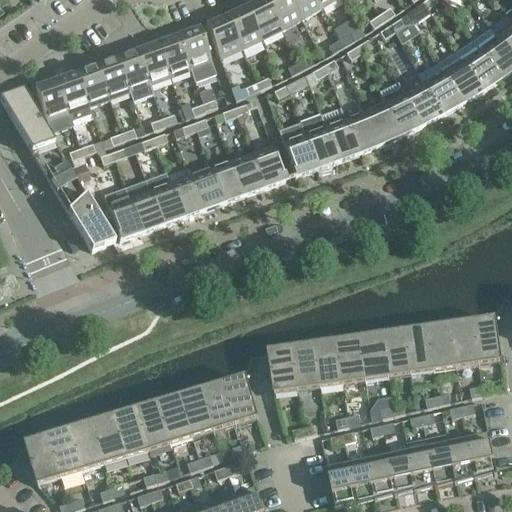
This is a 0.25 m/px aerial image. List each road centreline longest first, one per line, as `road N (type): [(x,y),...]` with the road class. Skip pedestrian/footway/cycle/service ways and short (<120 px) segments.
road 1 (tertiary): [(74,324),(335,232),(511,145)]
road 2 (residential): [(74,324),(0,186)]
road 3 (residential): [(0,68),(109,0)]
